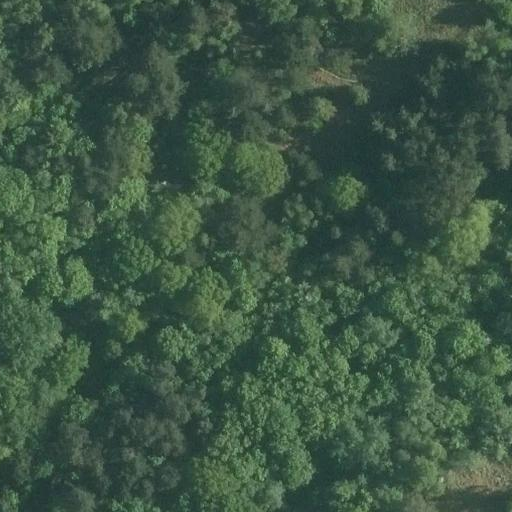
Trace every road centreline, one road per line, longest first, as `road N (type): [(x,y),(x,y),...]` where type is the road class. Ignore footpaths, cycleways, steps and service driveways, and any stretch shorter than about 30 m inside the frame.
road 1 (unknown): [(511,117),(417,80),(365,89),(314,72),(285,74),(224,31),(203,29),(135,61),(102,97),(81,101),(32,81),(0,90)]
road 2 (track): [(0,326),(199,332),(511,302)]
